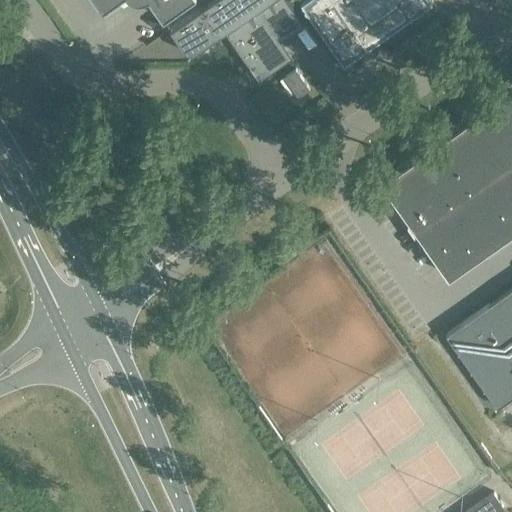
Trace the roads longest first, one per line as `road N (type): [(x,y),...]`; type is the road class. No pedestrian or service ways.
road 1 (unclassified): [(289,173),(233,105),(208,89),(101,81),(71,59),(25,0)]
road 2 (unclassified): [(289,173),(494,22)]
road 3 (secondary): [(184,511),(105,328)]
road 4 (secondary): [(92,298),(0,134)]
road 5 (secondary): [(68,350),(148,511)]
road 6 (unclassified): [(155,267),(289,173)]
road 7 (secondary): [(0,194),(55,322)]
